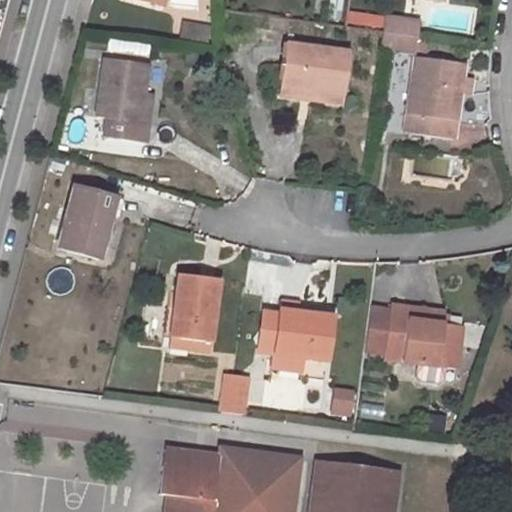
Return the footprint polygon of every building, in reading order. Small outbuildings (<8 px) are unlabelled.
[(343,12),(343,25),(377,26),(378,13),(343,12)] [(416,24),(384,19),(382,33),(414,38),(416,24)] [(207,30),(179,26),(178,39),(205,42),(207,30)] [(414,38),(382,33),(380,33),(378,49),(413,54),(414,38)] [(277,87),(342,96),(347,54),(283,45),(277,87)] [(461,65),(413,58),(403,133),(451,140),(457,93),(459,79),(461,65)] [(136,123),(141,93),(144,66),(102,61),(93,117),(104,119),(102,137),(144,142),(146,124),(136,123)] [(467,95),(469,81),(459,79),(457,93),(467,95)] [(275,97),(340,106),(342,96),(277,87),(275,97)] [(141,93),(136,123),(146,124),(150,94),(141,93)] [(114,198),(72,186),(56,248),(98,261),(114,198)] [(176,275),(166,347),(186,350),(188,340),(208,343),(217,280),(176,275)] [(331,318),(297,314),(298,304),(278,302),(277,314),(273,351),(272,354),(274,354),(301,357),(325,360),(331,318)] [(383,359),(454,369),(460,327),(441,325),(442,311),(390,305),(389,311),(384,353),(383,359)] [(389,311),(368,309),(363,351),(384,353),(389,311)] [(261,313),(257,349),(273,351),(277,314),(261,313)] [(208,343),(188,340),(186,350),(207,353),(208,343)] [(272,369),(299,372),(301,357),(274,354),(272,369)] [(241,415),(245,379),(232,377),(232,380),(227,413),(241,415)] [(223,379),(218,412),(227,413),(232,380),(223,379)] [(327,417),(350,419),(352,390),(329,388),(327,417)] [(298,459),(218,449),(217,457),(163,448),(156,494),(165,496),(162,511),(390,511),(396,470),(316,459),(315,462),(298,459)]
